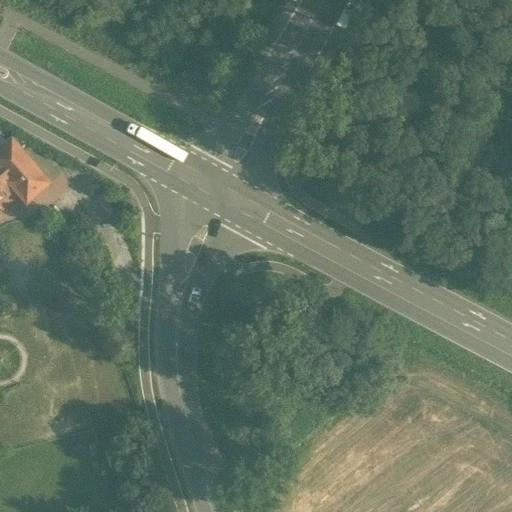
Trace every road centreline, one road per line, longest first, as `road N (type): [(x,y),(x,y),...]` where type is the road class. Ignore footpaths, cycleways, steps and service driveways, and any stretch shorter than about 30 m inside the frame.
road 1 (primary): [(220,193),(185,273),(174,352),(210,511)]
road 2 (primary): [(511,346),(220,193)]
road 3 (primary): [(220,193),(0,72)]
road 4 (secondary): [(220,193),(321,0)]
